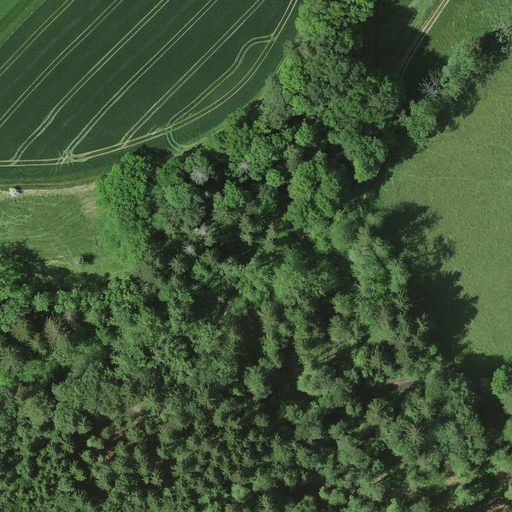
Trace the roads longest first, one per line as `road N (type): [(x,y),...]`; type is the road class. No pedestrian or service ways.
road 1 (track): [(323,0),(265,95),(202,140),(99,175),(0,183)]
road 2 (track): [(511,382),(423,379),(337,394),(143,408)]
road 3 (track): [(234,233),(328,193),(447,0)]
road 4 (track): [(234,233),(88,300),(0,305)]
road 5 (track): [(217,511),(258,490),(292,485),(446,499)]
road 6 (track): [(143,408),(62,412),(0,440)]
